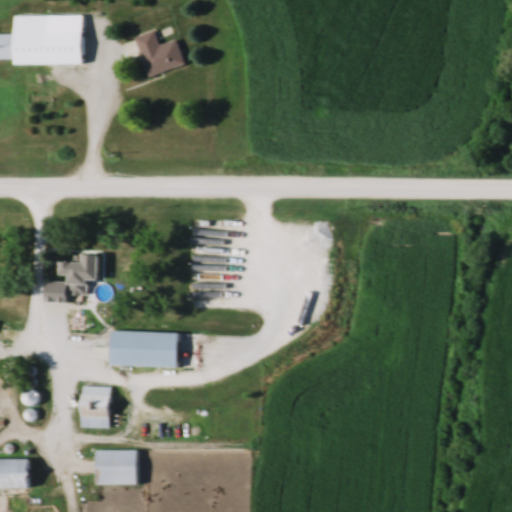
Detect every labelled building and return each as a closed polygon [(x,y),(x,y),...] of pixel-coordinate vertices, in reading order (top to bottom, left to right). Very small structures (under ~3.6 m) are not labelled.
[(0,33),(0,59),(20,59),(20,65),(89,64),(88,14),(19,15),(19,33),(0,33)] [(180,40),(162,46),(157,31),(138,36),(151,77),(188,65),(180,40)] [(93,296),(94,263),(66,263),(66,277),(75,277),(75,296),(93,296)] [(101,487),(145,487),(145,451),(101,451),(101,487)] [(0,490),(38,491),(38,461),(0,460),(0,490)]
